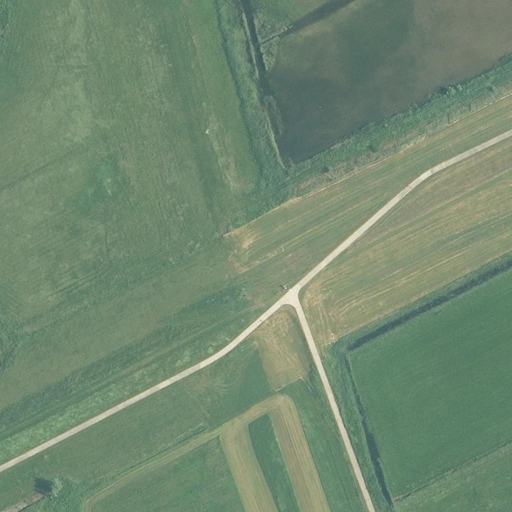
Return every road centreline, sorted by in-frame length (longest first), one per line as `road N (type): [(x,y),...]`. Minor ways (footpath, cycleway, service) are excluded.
road 1 (track): [(0,436),(511,171)]
road 2 (track): [(285,247),(420,177)]
